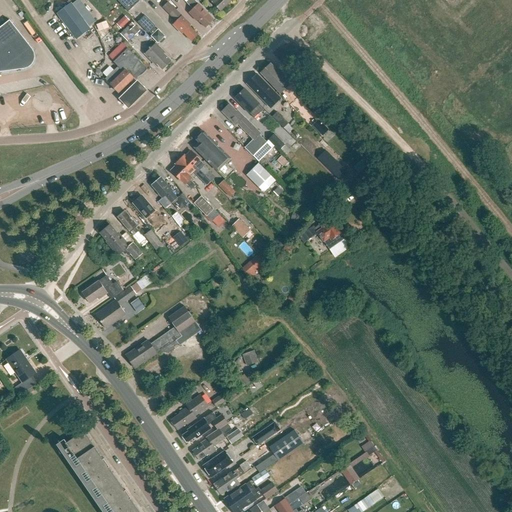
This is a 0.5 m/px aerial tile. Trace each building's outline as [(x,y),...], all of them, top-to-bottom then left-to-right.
[(91,30),(71,3),(71,2),(74,0),(66,0),(53,10),(56,14),(76,41),(88,32),(91,30)] [(116,0),(128,12),(139,2),(137,0),(116,0)] [(205,28),(213,21),(193,0),(188,0),(185,3),(192,10),(188,14),(196,22),(197,21),(205,28)] [(210,0),(209,1),(220,12),(232,0),(210,0)] [(511,0),(479,0),(459,19),(480,41),(511,9),(511,0)] [(191,42),(198,35),(190,27),(191,26),(169,3),(163,8),(177,22),(173,25),(182,34),(183,33),(191,42)] [(164,37),(164,36),(157,29),(157,30),(153,27),(154,26),(144,15),(137,22),(147,33),(148,32),(151,35),(150,36),(157,43),(158,43),(160,43),(163,40),(164,37)] [(0,70),(26,67),(30,66),(33,64),(36,60),(37,56),(36,51),(34,48),(12,18),(0,28),(0,27),(0,70)] [(128,42),(140,31),(132,23),(120,34),(128,42)] [(162,70),(171,62),(164,54),(165,53),(156,44),(145,55),(155,66),(157,64),(162,70)] [(113,62),(118,67),(105,79),(118,93),(130,82),(133,79),(141,74),(145,70),(147,69),(127,49),(113,62)] [(104,73),(110,65),(106,62),(100,69),(104,73)] [(270,65),(261,74),(280,94),(291,84),(277,70),(276,71),(270,65)] [(247,84),(266,104),(270,109),(280,99),(257,75),(247,84)] [(146,91),(137,81),(118,99),(128,109),(146,91)] [(254,118),(264,109),(259,104),(245,89),(235,99),(249,114),(250,114),(254,118)] [(304,90),(297,97),(313,114),(321,107),(304,90)] [(254,141),(249,146),(245,150),(253,157),(267,144),(260,136),(261,135),(238,111),(236,112),(230,105),(222,112),(236,127),(238,125),(254,141)] [(283,128),(288,124),(277,112),(272,117),(283,128)] [(311,125),(322,136),(328,130),(317,120),(311,125)] [(231,159),(204,132),(201,132),(196,136),(196,140),(199,143),(195,148),(218,172),(231,159)] [(279,151),(285,146),(275,135),(269,141),(279,151)] [(191,151),(186,157),(194,166),(193,166),(198,171),(200,170),(206,176),(210,172),(204,166),(204,165),(202,163),(203,163),(191,151)] [(211,181),(206,176),(200,170),(198,171),(193,166),(194,166),(186,157),(185,156),(176,165),(177,166),(186,174),(187,173),(189,176),(194,172),(202,180),(207,185),(211,181)] [(282,166),(287,162),(281,156),(277,161),(282,166)] [(277,181),(259,163),(247,175),(265,193),(277,181)] [(177,166),(172,171),(183,182),(185,184),(186,184),(192,190),(196,186),(190,180),(192,178),(189,176),(187,173),(186,174),(177,166)] [(344,169),(336,177),(342,183),(350,175),(344,169)] [(159,195),(161,197),(162,197),(163,198),(166,196),(172,204),(173,203),(179,211),(189,202),(183,194),(178,198),(172,191),(172,190),(162,178),(157,181),(156,181),(154,183),(154,184),(152,185),(159,193),(159,195)] [(235,192),(224,180),(219,185),(230,197),(235,192)] [(283,192),(278,187),(273,192),(278,197),(283,192)] [(194,204),(212,222),(219,215),(202,196),(194,204)] [(139,210),(146,219),(147,218),(154,227),(160,222),(153,213),(155,211),(150,204),(149,205),(141,197),(140,198),(139,198),(136,200),(136,201),(135,203),(140,209),(139,210)] [(136,228),(139,226),(134,220),(133,221),(125,211),(118,217),(133,236),(139,231),(136,228)] [(303,225),(306,215),(297,212),(296,214),(293,213),(291,219),(294,220),(293,222),(303,225)] [(187,223),(178,213),(172,217),(182,228),(187,223)] [(344,238),(330,219),(322,224),(321,224),(315,228),(317,232),(318,232),(319,233),(329,248),(344,238)] [(239,220),(231,227),(242,238),(250,231),(239,220)] [(118,256),(123,252),(125,254),(127,253),(129,255),(130,254),(135,260),(142,254),(133,243),(129,246),(120,234),(117,233),(110,226),(101,233),(108,241),(108,243),(118,256)] [(318,232),(317,232),(315,228),(314,226),(299,236),(304,243),(319,233),(318,232)] [(165,250),(166,249),(151,230),(144,235),(159,255),(161,254),(165,259),(170,256),(165,250)] [(188,241),(180,232),(173,238),(180,247),(188,241)] [(184,261),(189,267),(199,259),(194,253),(184,261)] [(257,255),(249,262),(259,273),(266,266),(257,255)] [(144,288),(153,282),(148,275),(139,282),(144,288)] [(107,276),(83,293),(87,298),(86,300),(88,302),(90,303),(90,304),(100,297),(101,298),(107,293),(112,300),(124,291),(117,282),(113,285),(107,276)] [(132,287),(115,299),(119,306),(136,294),(132,287)] [(114,306),(116,305),(114,303),(96,316),(105,327),(112,322),(114,324),(123,318),(114,306)] [(151,345),(148,341),(126,356),(135,369),(161,351),(162,352),(169,354),(175,349),(174,348),(179,344),(176,341),(182,337),(179,333),(195,322),(185,307),(169,319),(175,328),(151,345)] [(243,354),(247,365),(259,361),(255,350),(243,354)] [(36,374),(20,351),(7,360),(22,383),(36,374)] [(251,381),(245,374),(237,380),(243,388),(251,381)] [(212,401),(216,406),(226,400),(222,394),(212,401)] [(181,413),(181,415),(172,421),(179,430),(188,424),(189,424),(197,418),(196,416),(210,407),(202,395),(188,405),(189,407),(181,413)] [(242,414),(246,419),(257,411),(254,407),(251,409),(250,408),(242,414)] [(189,431),(183,436),(188,443),(196,437),(198,439),(212,429),(209,425),(215,421),(220,429),(229,423),(218,408),(188,430),(189,431)] [(252,437),(258,446),(282,429),(276,421),(252,437)] [(203,445),(193,451),(200,461),(209,454),(210,455),(217,450),(214,446),(226,438),(224,435),(233,429),(228,423),(208,438),(209,439),(202,444),(203,445)] [(239,429),(227,437),(232,445),(244,436),(239,429)] [(274,454),(256,467),(260,474),(279,461),(304,444),(294,430),(269,447),(274,454)] [(66,444),(112,511),(139,511),(84,431),(66,444)] [(367,457),(375,451),(373,448),(365,453),(367,457)] [(204,466),(212,477),(234,462),(226,451),(204,466)] [(240,467),(214,485),(221,494),(227,490),(228,492),(239,484),(236,480),(251,469),(246,461),(239,466),(240,467)] [(348,465),(341,470),(351,485),(358,480),(348,465)] [(253,485),(252,485),(250,483),(226,500),(233,511),(243,511),(244,511),(243,511),(265,496),(267,500),(279,492),(273,484),(262,492),(260,489),(257,491),(253,485)] [(360,511),(383,496),(378,489),(352,508),(354,511),(360,511)] [(294,492),(285,499),(289,505),(299,498),(294,492)]
